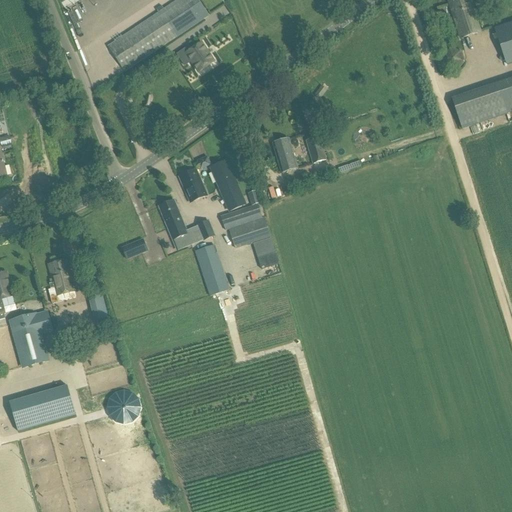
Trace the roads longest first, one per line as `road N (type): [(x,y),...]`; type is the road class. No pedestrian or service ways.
road 1 (unclassified): [(407,0),(511,332)]
road 2 (tertiary): [(121,181),(370,0)]
road 3 (unclassified): [(121,181),(49,0)]
road 4 (tertiary): [(0,228),(50,216),(121,181)]
